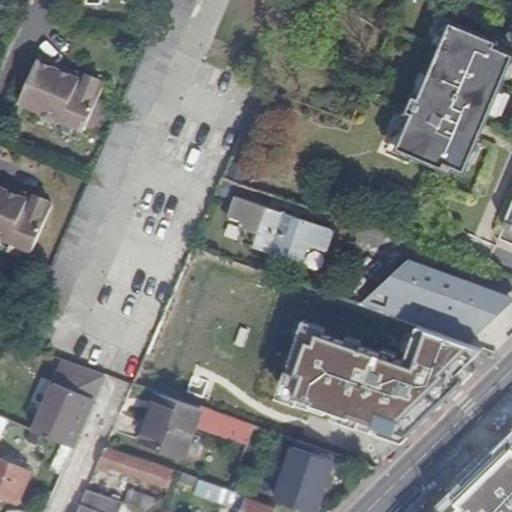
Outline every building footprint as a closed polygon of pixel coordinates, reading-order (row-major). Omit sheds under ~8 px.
[(197,0),(168,0),(156,30),(93,177),(41,297),(23,340),(47,348),(197,0)] [(466,172),(511,62),(511,53),(496,47),(499,41),(453,22),(421,98),(416,95),(408,112),(414,114),(399,149),(452,171),(454,167),(466,172)] [(74,71),(40,56),(20,101),(42,111),(43,116),(52,120),(57,117),(85,130),(105,84),(100,82),(102,80),(87,73),(86,76),(82,74),(79,78),(72,75),(74,71)] [(33,252),(53,206),(48,204),(49,202),(35,196),(34,197),(30,196),(27,201),(20,197),(22,193),(0,183),(0,241),(5,240),(33,252)] [(329,251),(336,230),(240,195),(232,215),(245,220),(248,226),(243,240),(304,264),(310,249),(316,246),(329,251)] [(511,206),(503,226),(511,230),(511,206)] [(457,317),(485,327),(507,307),(511,295),(410,261),(364,305),(415,322),(451,335),(457,317)] [(451,335),(470,341),(485,327),(457,317),(451,335)] [(451,335),(415,322),(402,353),(306,319),(278,399),(403,441),(478,371),(468,363),(487,347),(470,341),(451,335)] [(106,373),(64,358),(54,381),(56,382),(46,406),(84,423),(106,373)] [(204,408),(160,392),(142,440),(195,460),(203,441),(193,436),(204,408)] [(84,423),(46,406),(35,430),(74,447),(84,423)] [(332,459),(334,454),(298,441),(296,448),(332,459)] [(511,511),(511,441),(436,511),(511,511)] [(119,449),(108,445),(98,468),(111,473),(113,468),(167,487),(172,471),(118,453),(119,449)] [(317,511),(335,461),(332,459),(296,448),(284,480),(289,482),(294,483),(291,493),(296,495),(300,497),(298,503),(297,505),(316,511),(317,511)] [(0,493),(5,496),(20,502),(33,471),(0,456),(0,493)] [(214,482),(233,489),(236,479),(217,472),(214,482)] [(241,498),(243,492),(233,489),(214,482),(210,481),(207,488),(211,489),(210,493),(236,502),(237,497),(241,498)] [(89,490),(79,511),(119,511),(124,502),(89,490)] [(136,507),(151,511),(160,511),(164,502),(140,493),(136,507)] [(277,511),(278,508),(247,497),(241,511),(277,511)]
